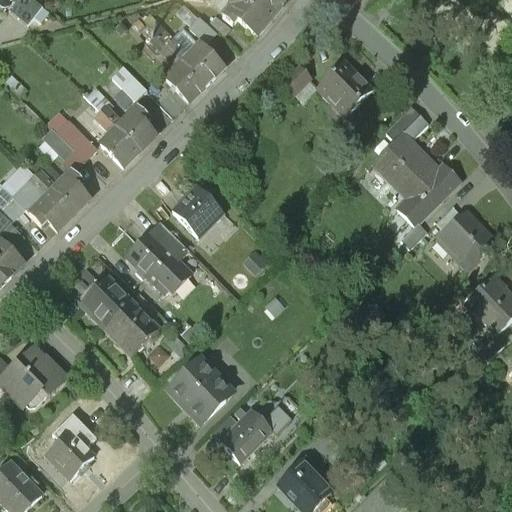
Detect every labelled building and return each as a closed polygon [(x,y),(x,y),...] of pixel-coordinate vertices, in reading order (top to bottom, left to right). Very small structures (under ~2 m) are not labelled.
[(42,8),(31,0),(17,0),(8,12),(27,27),(42,8)] [(235,0),(222,16),(233,25),(237,20),(258,37),(261,33),(283,6),(282,0),(235,0)] [(231,30),(217,17),(210,25),(224,37),(231,30)] [(216,35),(201,22),(194,29),(209,43),(216,35)] [(172,40),(160,52),(169,62),(181,50),(172,40)] [(188,57),(182,63),(206,87),(224,70),(199,46),(188,57)] [(181,50),(169,62),(176,69),(182,63),(188,57),(181,50)] [(176,69),(165,80),(189,104),(206,87),(182,63),(176,69)] [(343,64),(317,91),(331,106),(335,102),(348,115),(371,93),(343,64)] [(147,92),(123,68),(111,79),(135,103),(147,92)] [(299,69),(281,86),(293,97),(310,80),(299,69)] [(121,125),(105,108),(99,114),(116,130),(121,125)] [(121,125),(116,130),(139,153),(155,138),(144,127),(150,121),(138,109),(121,125)] [(411,110),(384,136),(392,144),(402,134),(411,143),(428,126),(411,110)] [(116,130),(99,114),(94,119),(111,136),(116,130)] [(95,151),(70,125),(58,138),(74,155),(83,163),(95,151)] [(111,136),(100,147),(123,169),(139,153),(116,130),(111,136)] [(436,172),(419,155),(421,153),(411,143),(402,134),(392,144),(373,164),(410,202),(397,214),(413,230),(418,227),(460,185),(442,166),(436,172)] [(74,155),(58,138),(48,147),(65,164),(74,155)] [(55,190),(50,195),(72,218),(89,202),(79,191),(84,186),(72,173),(55,190)] [(39,181),(35,177),(28,184),(38,193),(48,182),(43,177),(39,181)] [(48,182),(38,193),(45,200),(50,195),(55,190),(48,182)] [(38,193),(28,184),(13,199),(25,211),(24,211),(41,228),(47,223),(57,233),(72,218),(50,195),(45,200),(38,193)] [(13,199),(0,186),(0,214),(11,225),(24,211),(25,211),(13,199)] [(198,191),(173,216),(195,238),(220,213),(198,191)] [(452,209),(435,227),(442,235),(460,217),(452,209)] [(0,235),(11,225),(0,214),(0,235)] [(442,235),(436,241),(468,273),(486,254),(486,253),(493,246),(463,215),(460,217),(442,235)] [(189,254),(162,227),(149,239),(173,264),(175,263),(178,266),(189,254)] [(413,230),(400,244),(408,252),(426,235),(418,227),(413,230)] [(173,264),(149,239),(127,260),(164,298),(168,294),(171,297),(190,278),(178,266),(175,263),(173,264)] [(0,288),(22,267),(0,243),(0,288)] [(242,264),(254,277),(267,264),(255,252),(242,264)] [(511,323),(511,302),(491,281),(467,304),(499,336),(511,323)] [(130,305),(107,282),(79,310),(102,333),(130,305)] [(284,311),(274,299),(263,309),(273,320),(284,311)] [(130,305),(102,333),(129,361),(159,331),(147,318),(145,320),(130,305)] [(181,319),(172,328),(194,351),(203,342),(181,319)] [(189,353),(170,335),(161,344),(180,362),(189,353)] [(494,341),(478,357),(487,366),(503,350),(494,341)] [(149,361),(159,371),(170,362),(159,351),(149,361)] [(12,374),(1,385),(25,410),(40,395),(46,401),(63,383),(51,371),(50,372),(32,354),(12,374)] [(0,361),(0,386),(1,385),(12,374),(0,361)] [(200,362),(167,394),(200,427),(233,395),(200,362)] [(229,417),(208,438),(238,467),(272,434),(276,437),(291,422),(276,407),(258,425),(249,415),(238,426),(229,417)] [(69,436),(46,458),(70,482),(93,460),(69,436)] [(322,480),(305,462),(278,489),(300,511),(313,511),(330,496),(318,484),(322,480)] [(26,483),(10,467),(0,476),(0,505),(6,511),(25,511),(40,498),(36,493),(40,489),(30,479),(26,483)] [(384,483),(355,511),(397,511),(406,504),(384,483)]
